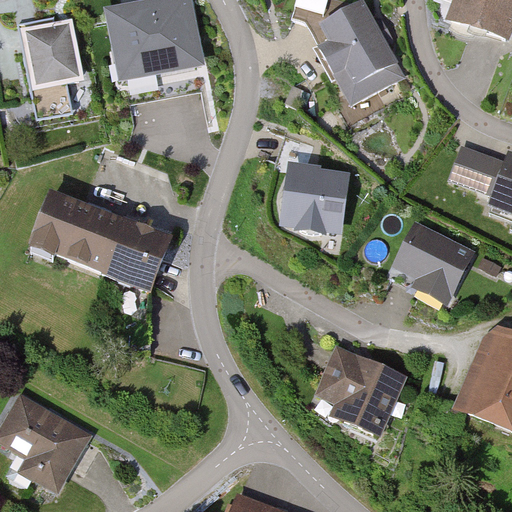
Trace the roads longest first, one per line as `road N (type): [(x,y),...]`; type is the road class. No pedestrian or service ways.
road 1 (residential): [(204,252),(375,340),(461,344)]
road 2 (residential): [(204,252),(249,82),(228,0)]
road 3 (residential): [(267,432),(212,348),(202,301),(204,252)]
road 4 (residential): [(418,0),(421,46),(435,83),(465,114),(511,138)]
road 5 (residential): [(165,511),(267,432)]
